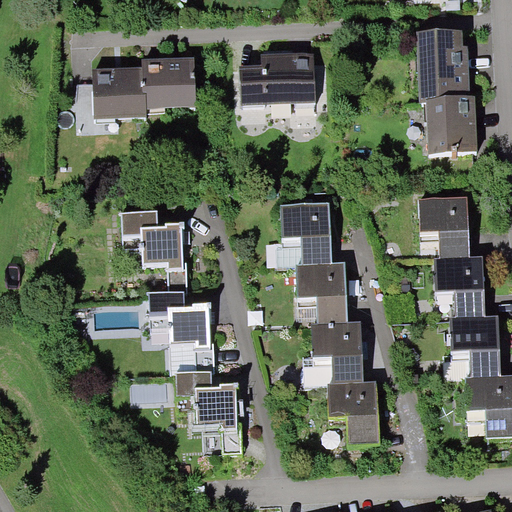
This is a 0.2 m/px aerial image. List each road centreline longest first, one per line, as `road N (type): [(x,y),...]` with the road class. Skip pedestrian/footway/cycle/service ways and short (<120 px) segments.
road 1 (residential): [(506,12),(92,36)]
road 2 (residential): [(279,490),(213,210)]
road 3 (residential): [(424,483),(361,237)]
road 4 (residential): [(424,483),(279,490)]
